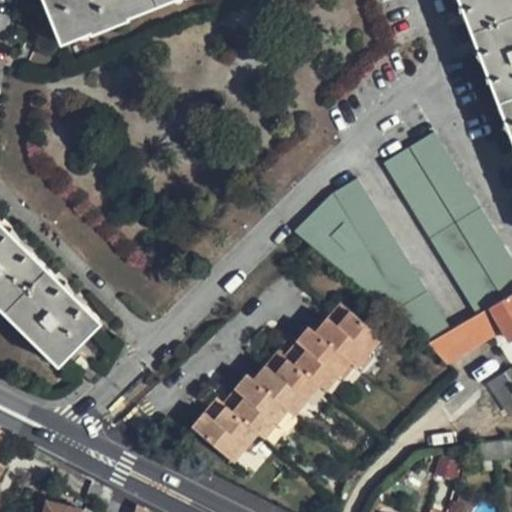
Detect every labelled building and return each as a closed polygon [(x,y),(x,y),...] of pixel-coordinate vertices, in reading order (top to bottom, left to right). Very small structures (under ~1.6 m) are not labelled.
[(45,0),(61,40),(88,30),(89,32),(129,16),(128,14),(162,0),(45,0)] [(511,0),(456,0),(456,13),(461,11),(477,51),(472,54),(483,64),(483,85),(488,82),(504,123),(498,126),(510,136),(510,154),(511,153),(511,0)] [(379,160),(472,313),(475,311),(484,305),(503,294),(511,288),(511,263),(432,130),(379,160)] [(310,245),(427,341),(448,327),(355,176),(325,193),(292,230),(310,245)] [(0,309),(56,364),(98,320),(81,304),(85,300),(73,293),(64,280),(60,283),(27,252),(31,247),(17,238),(9,224),(4,229),(0,224),(0,309)] [(511,288),(503,294),(484,305),(475,311),(489,333),(499,327),(505,339),(511,334),(511,288)] [(319,385),(343,358),(348,362),(374,333),(333,300),(308,329),(303,325),(278,353),(271,348),(247,374),(241,369),(215,398),(210,394),(187,420),(227,453),(250,427),(256,432),(281,404),(286,409),(312,379),(319,385)] [(489,333),(475,311),(472,313),(448,327),(427,341),(444,361),(489,333)] [(496,379),(511,404),(511,380),(507,372),(496,379)] [(511,452),(511,435),(494,438),(496,453),(511,452)] [(496,453),(494,438),(479,440),(481,455),(496,453)] [(56,511),(57,511),(60,504),(45,501),(43,509),(56,511)]
